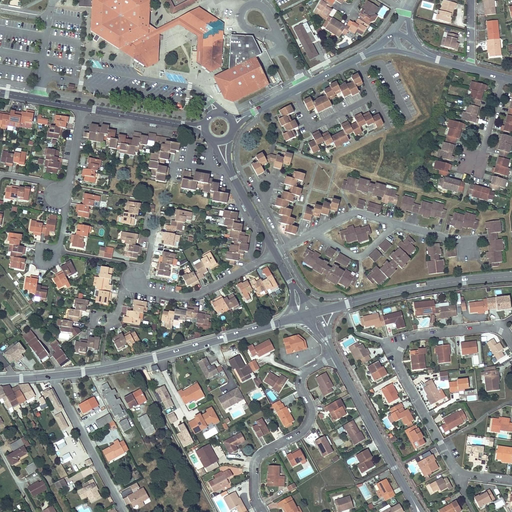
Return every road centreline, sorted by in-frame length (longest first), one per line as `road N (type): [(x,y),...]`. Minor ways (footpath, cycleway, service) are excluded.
road 1 (residential): [(496,326),(413,336),(397,359),(454,468),(511,480)]
road 2 (secondary): [(284,321),(134,363),(0,380)]
road 3 (residential): [(334,355),(301,380),(312,411),(303,432),(257,459),(255,493),(264,511)]
road 4 (residential): [(334,355),(418,511)]
road 5 (secondary): [(338,306),(511,276)]
road 6 (residential): [(275,252),(195,296),(149,293),(133,278)]
road 7 (residential): [(293,90),(312,127),(373,97),(353,59)]
road 8 (tertiary): [(82,106),(203,128)]
